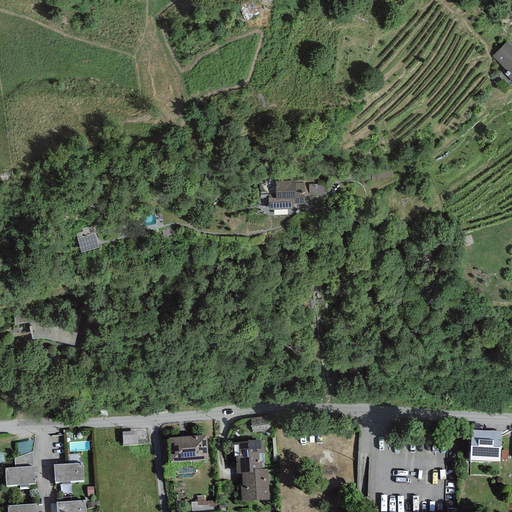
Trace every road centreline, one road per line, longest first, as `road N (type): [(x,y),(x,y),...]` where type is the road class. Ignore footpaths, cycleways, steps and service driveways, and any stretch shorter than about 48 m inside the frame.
road 1 (residential): [(149,415),(282,405),(511,417)]
road 2 (residential): [(0,427),(149,415)]
